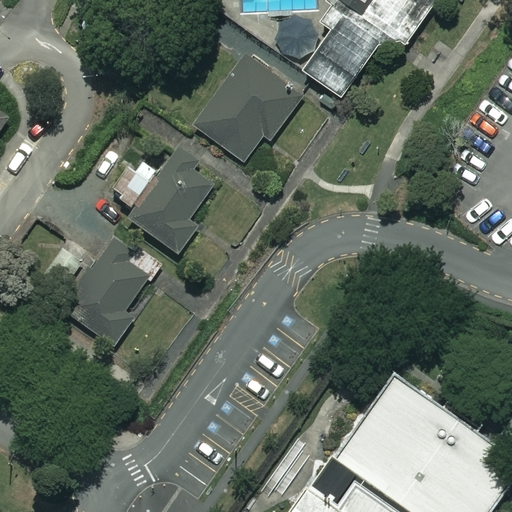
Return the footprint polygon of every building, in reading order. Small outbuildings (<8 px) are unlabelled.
[(326,0),(317,13),(329,21),(301,61),(339,88),(375,38),(399,35),(404,38),(431,0),(326,0)] [(312,36),(291,21),(272,48),(293,63),(312,36)] [(207,129),(242,159),(256,139),(262,131),(269,137),(303,91),(243,46),(235,56),(191,118),(207,129)] [(0,144),(13,125),(15,123),(0,112),(0,144)] [(126,218),(175,252),(193,227),(196,223),(188,217),(212,182),(191,167),(197,158),(175,142),(123,215),(126,218)] [(107,340),(112,344),(132,316),(122,309),(147,273),(127,259),(133,250),(114,236),(110,234),(88,266),(84,263),(74,278),(55,304),(107,340)] [(490,511),(511,481),(511,460),(491,446),(472,432),(478,424),(447,402),(442,409),(389,372),(375,391),(332,452),(322,445),(319,450),(301,476),(287,466),(253,511),(490,511)]
